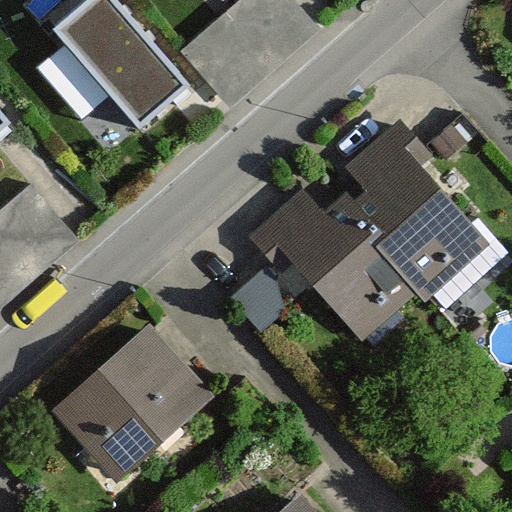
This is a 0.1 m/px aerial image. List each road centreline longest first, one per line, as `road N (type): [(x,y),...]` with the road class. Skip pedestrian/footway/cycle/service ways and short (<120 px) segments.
road 1 (residential): [(0,366),(432,0)]
road 2 (unknown): [(156,234),(379,511)]
